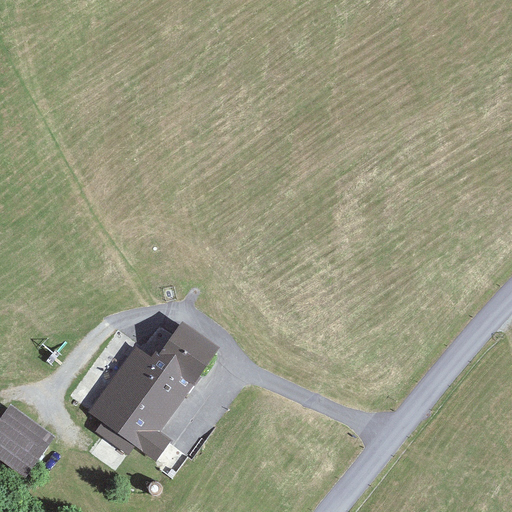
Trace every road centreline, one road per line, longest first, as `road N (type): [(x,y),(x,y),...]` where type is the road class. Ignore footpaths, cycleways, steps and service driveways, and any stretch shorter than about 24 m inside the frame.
road 1 (residential): [(331,511),(511,301)]
road 2 (track): [(239,367),(390,440)]
